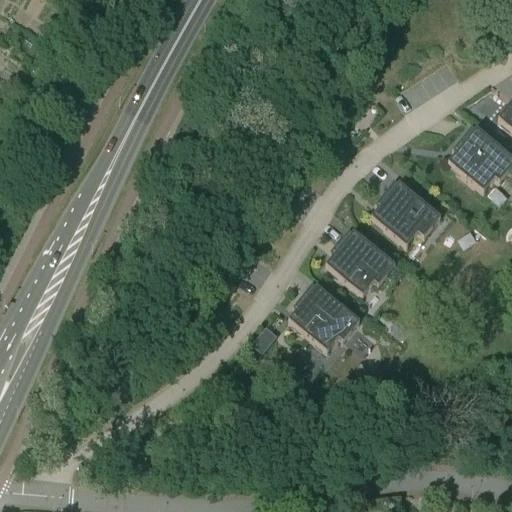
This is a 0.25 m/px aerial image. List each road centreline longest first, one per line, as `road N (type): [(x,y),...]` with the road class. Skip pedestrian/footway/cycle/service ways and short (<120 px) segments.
road 1 (residential): [(511,493),(427,480),(243,510),(70,499)]
road 2 (primary): [(0,384),(201,0)]
